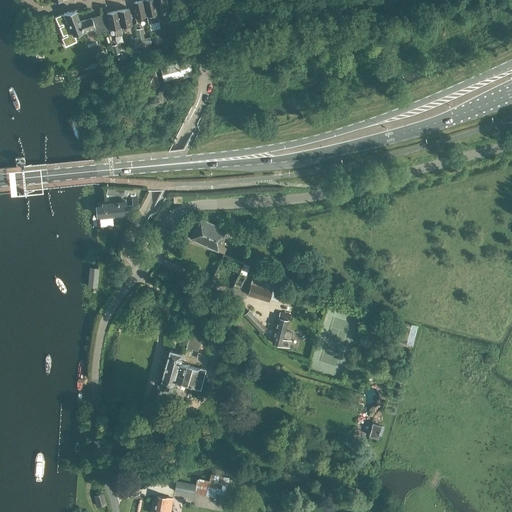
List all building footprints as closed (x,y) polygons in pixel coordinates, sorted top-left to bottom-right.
[(155,0),(146,0),(144,1),(147,16),(149,24),(160,21),(158,14),(155,0)] [(166,0),(155,0),(158,14),(169,12),(166,0)] [(144,1),(132,3),(133,8),(136,19),(147,16),(144,1)] [(129,9),(118,11),(121,27),(132,25),(129,9)] [(56,17),(55,17),(59,25),(59,26),(63,35),(64,35),(65,37),(62,38),(66,46),(77,41),(74,35),(95,27),(92,18),(80,22),(76,11),(64,13),(64,15),(57,18),(56,17)] [(118,11),(106,13),(110,29),(115,28),(116,36),(123,34),(121,27),(118,11)] [(103,13),(92,18),(95,27),(102,24),(104,31),(108,30),(106,23),(103,13)] [(142,28),(136,30),(139,46),(145,44),(142,28)] [(188,57),(159,66),(164,82),(193,74),(188,57)] [(155,70),(141,74),(145,89),(160,85),(155,70)] [(174,89),(143,98),(146,107),(136,109),(138,116),(178,104),(174,89)] [(98,206),(97,206),(97,216),(99,215),(106,215),(106,216),(107,217),(108,217),(113,217),(113,216),(114,214),(136,211),(136,200),(113,203),(105,203),(104,203),(101,204),(102,206),(98,206)] [(218,252),(228,231),(200,218),(190,239),(218,252)] [(250,266),(224,254),(211,280),(232,289),(234,284),(240,287),(250,266)] [(99,269),(90,268),(88,286),(97,287),(99,269)] [(265,279),(254,275),(248,295),(269,301),(269,299),(277,301),(283,284),(265,279)] [(207,288),(201,285),(198,291),(204,294),(207,288)] [(245,315),(261,333),(265,328),(249,311),(245,315)] [(293,333),(285,331),(289,314),(280,312),(272,343),(290,347),(293,333)] [(189,335),(186,347),(193,349),(198,350),(201,338),(189,335)] [(170,350),(160,386),(161,386),(172,389),(174,381),(200,388),(209,356),(198,353),(196,358),(191,357),(193,349),(186,347),(184,354),(172,351),(170,350)] [(198,439),(184,446),(190,459),(204,453),(198,439)] [(196,480),(194,493),(206,495),(207,491),(226,494),(229,477),(210,474),(208,482),(196,480)] [(194,494),(194,493),(195,484),(176,481),(174,491),(194,494)] [(99,506),(105,505),(102,494),(99,495),(99,493),(95,494),(99,506)] [(153,511),(170,511),(173,498),(157,495),(153,511)]
